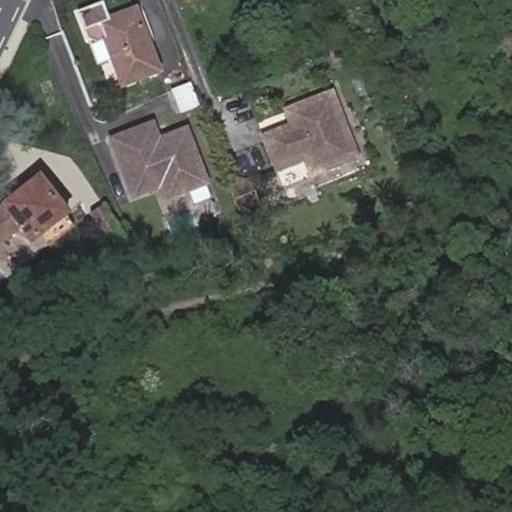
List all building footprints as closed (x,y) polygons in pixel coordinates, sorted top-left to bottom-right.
[(204,8),(200,0),(196,0),(181,5),(185,15),(204,8)] [(158,73),(134,10),(108,20),(102,3),(77,12),(87,39),(97,42),(104,40),(122,87),(158,73)] [(176,114),(196,108),(188,84),(168,90),(176,114)] [(355,159),(330,94),(294,108),(296,114),(287,118),(291,127),(263,138),(276,172),(303,161),(310,178),(355,159)] [(296,114),(294,108),(285,112),(287,118),(296,114)] [(158,141),(152,125),(138,130),(144,146),(158,141)] [(206,185),(185,131),(158,141),(144,146),(138,130),(111,141),(132,197),(159,187),(172,182),(187,192),(206,185)] [(72,227),(37,181),(0,210),(0,244),(16,232),(9,224),(14,221),(20,229),(23,232),(25,230),(34,240),(42,234),(51,245),(72,227)] [(164,201),(187,192),(172,182),(159,187),(164,201)] [(256,206),(247,182),(228,190),(232,199),(237,213),(256,206)] [(125,243),(103,206),(89,215),(112,251),(125,243)] [(239,217),(258,210),(256,206),(237,213),(239,217)] [(20,229),(14,221),(9,224),(16,232),(20,229)] [(34,240),(25,230),(23,232),(31,243),(34,240)]
